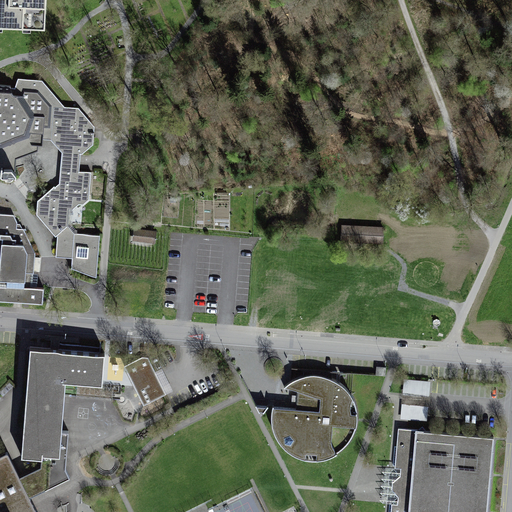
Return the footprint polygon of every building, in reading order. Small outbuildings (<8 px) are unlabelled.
[(0,0),(0,17),(3,18),(2,26),(23,27),(24,19),(31,19),(30,28),(44,28),(45,0),(0,0)] [(62,136),(65,107),(42,80),(18,78),(15,88),(11,87),(11,85),(0,84),(0,155),(7,155),(28,147),(30,146),(30,144),(42,145),(43,132),(49,133),(49,134),(53,138),(59,139),(59,135),(61,135),(62,136)] [(65,107),(62,136),(64,136),(73,147),(73,153),(82,154),(93,144),(95,126),(79,108),(65,107)] [(64,172),(63,183),(56,189),(54,186),(37,200),(37,214),(55,236),(56,235),(58,236),(56,257),(72,258),(74,233),(68,225),(69,209),(73,209),(79,204),(83,204),(89,199),(91,172),(76,171),(76,167),(69,167),(64,172)] [(0,299),(43,302),(44,288),(32,287),(35,253),(24,229),(16,228),(17,222),(14,215),(0,213),(0,299)] [(382,231),(344,229),(344,246),(382,248),(382,231)] [(155,232),(135,230),(134,240),(154,242),(155,232)] [(74,233),(72,258),(72,268),(96,277),(100,235),(74,233)] [(69,348),(32,345),(23,459),(41,461),(60,462),(67,381),(102,383),(105,351),(69,348)] [(147,353),(124,365),(146,405),(169,393),(147,353)] [(272,405),(271,416),(273,430),(279,440),(289,451),(303,457),(318,459),(333,455),(345,446),(352,436),(356,426),(357,412),(354,398),(349,390),(341,381),(328,375),(317,372),(301,374),(291,379),(284,384),(298,389),(297,408),(272,405)] [(405,378),(403,396),(411,397),(409,409),(407,408),(405,418),(426,420),(431,381),(405,378)] [(492,511),(497,435),(397,429),(391,511),(492,511)] [(7,453),(0,456),(0,511),(35,511),(30,499),(70,480),(65,470),(66,463),(60,462),(41,461),(41,469),(19,479),(7,453)]
